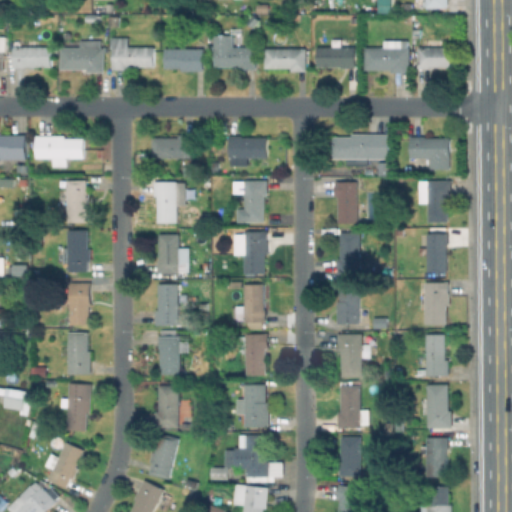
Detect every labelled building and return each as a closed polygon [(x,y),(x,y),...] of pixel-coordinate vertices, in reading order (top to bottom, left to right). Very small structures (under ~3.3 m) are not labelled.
[(391,0),(378,0),(379,11),(392,11),(391,0)] [(424,0),(425,8),(446,7),(446,0),(424,0)] [(413,10),(405,11),(405,2),(413,2),(413,10)] [(99,14),(99,22),(86,22),(86,14),(99,14)] [(262,21),(252,31),(245,23),(255,14),(262,21)] [(119,17),(119,25),(111,25),(111,16),(119,17)] [(422,28),(422,36),(414,36),(414,28),(422,28)] [(236,33),(236,46),(256,46),(256,68),(241,68),(241,65),(220,65),(219,45),(223,45),(223,33),(236,33)] [(154,45),(154,64),(129,65),(129,68),(114,68),(113,35),(126,35),(126,46),(154,45)] [(100,38),(101,46),(104,46),(105,69),(89,70),(89,66),(62,67),(62,46),(86,46),(86,38),(100,38)] [(51,46),(52,66),(14,66),(14,46),(51,46)] [(355,46),(356,65),(319,65),(319,46),(355,46)] [(410,46),(409,71),(391,71),(391,68),(365,68),(366,46),(410,46)] [(203,47),(204,70),(182,70),(182,66),(166,66),(166,47),(203,47)] [(307,47),(307,70),(292,70),(292,67),(266,67),(266,47),(307,47)] [(458,47),(458,67),(419,67),(419,47),(458,47)] [(196,132),(196,155),(154,155),(154,137),(179,136),(180,132),(196,132)] [(0,133),(27,133),(27,158),(0,158),(0,133)] [(85,138),(85,156),(66,156),(67,160),(59,160),(59,156),(37,156),(37,134),(66,134),(66,138),(85,138)] [(269,137),(268,156),(231,156),(231,134),(247,134),(247,137),(269,137)] [(451,135),(451,167),(431,167),(431,156),(412,156),(411,135),(451,135)] [(391,137),(391,159),(359,159),(359,164),(351,164),(351,155),(337,155),(337,136),(391,137)] [(222,178),(222,196),(214,196),(214,178),(222,178)] [(449,194),(449,220),(430,220),(429,203),(421,203),(422,179),(451,179),(451,194),(449,194)] [(87,180),(87,189),(90,189),(90,201),(88,201),(88,220),(68,220),(68,202),(59,202),(59,188),(68,188),(68,180),(87,180)] [(184,196),(184,204),(179,204),(179,220),(159,220),(159,196),(154,196),(154,180),(186,180),(186,196),(184,196)] [(359,180),(359,221),(340,221),(340,195),(337,195),(337,180),(359,180)] [(268,194),(268,217),(264,217),(264,222),(244,222),(244,193),(238,193),(238,181),(268,181),(268,194)] [(383,189),(383,221),(367,221),(367,189),(383,189)] [(210,226),(203,226),(202,216),(209,216),(210,226)] [(88,228),(88,247),(91,247),(91,259),(89,259),(89,269),(69,270),(68,228),(88,228)] [(269,229),(269,254),(266,254),(266,271),(245,272),(245,253),(235,253),(234,233),(245,233),(245,229),(269,229)] [(361,231),(361,272),(338,272),(338,257),(341,258),(341,231),(361,231)] [(447,232),(448,270),(429,270),(428,256),(420,256),(420,241),(429,241),(428,233),(447,232)] [(191,250),(190,272),(160,272),(160,261),(162,261),(162,235),(182,235),(182,250),(191,250)] [(13,272),(13,262),(28,262),(28,272),(13,272)] [(265,283),(265,321),(245,321),(245,314),(237,314),(237,305),(245,305),(245,282),(248,282),(248,277),(259,277),(259,283),(265,283)] [(90,323),(71,323),(70,281),(89,280),(90,323)] [(180,322),(157,323),(156,307),(159,307),(158,282),(179,282),(180,322)] [(451,282),(450,323),(428,323),(428,282),(451,282)] [(359,284),(360,305),(369,305),(369,322),(339,322),(338,300),(341,300),(341,284),(359,284)] [(389,326),(375,327),(374,316),(386,316),(386,308),(393,308),(394,315),(389,315),(389,326)] [(89,330),(89,349),(92,349),(92,372),(70,373),(69,330),(89,330)] [(266,347),(267,374),(247,374),(247,368),(237,368),(237,362),(247,361),(246,349),(240,349),(239,336),(247,335),(246,333),(269,332),(269,347),(266,347)] [(371,342),(371,356),(363,356),(363,375),(342,376),(342,349),(339,349),(339,333),(363,332),(363,342),(371,342)] [(446,332),(446,358),(450,358),(450,373),(427,374),(427,333),(446,332)] [(180,333),(181,372),(162,372),(162,347),(159,347),(159,334),(180,333)] [(46,365),(46,375),(32,375),(32,365),(46,365)] [(92,381),(91,410),(89,410),(88,429),(68,428),(69,405),(61,405),(61,396),(64,396),(65,385),(68,385),(68,380),(92,381)] [(267,383),(267,401),(270,400),(270,425),(246,425),(246,414),(239,414),(239,398),(245,398),(245,383),(267,383)] [(179,384),(179,425),(157,425),(157,410),(160,410),(160,385),(179,384)] [(361,384),(362,409),(369,409),(370,423),(340,424),(339,410),(343,410),(342,384),(361,384)] [(452,425),(452,428),(430,427),(430,385),(452,385),(452,425)] [(27,392),(23,409),(5,405),(9,388),(27,392)] [(39,410),(49,416),(45,424),(35,419),(39,410)] [(405,419),(405,429),(395,429),(396,419),(405,419)] [(180,437),(170,477),(151,472),(154,461),(151,460),(153,450),(157,451),(162,432),(180,437)] [(419,432),(419,440),(401,439),(401,432),(419,432)] [(267,433),(268,460),(284,460),(284,475),(275,475),(275,479),(248,480),(248,466),(237,466),(236,446),(247,446),(247,434),(267,433)] [(362,436),(362,474),(342,474),(342,436),(362,436)] [(447,449),(447,474),(428,474),(428,436),(449,436),(450,449),(447,449)] [(86,448),(69,485),(51,477),(68,440),(86,448)] [(229,466),(229,476),(228,476),(228,479),(210,479),(210,476),(209,476),(210,465),(229,466)] [(165,487),(152,511),(132,511),(138,500),(135,498),(145,477),(165,487)] [(269,487),(267,507),(264,507),(263,511),(244,511),(245,503),(233,502),(236,483),(269,487)] [(361,486),(358,511),(339,511),(342,484),(361,486)] [(56,499),(42,511),(14,511),(43,485),(56,499)] [(193,489),(190,495),(180,491),(183,485),(193,489)] [(450,485),(450,503),(454,503),(454,511),(429,511),(429,485),(450,485)] [(226,509),(224,511),(210,511),(208,511),(212,502),(226,509)]
